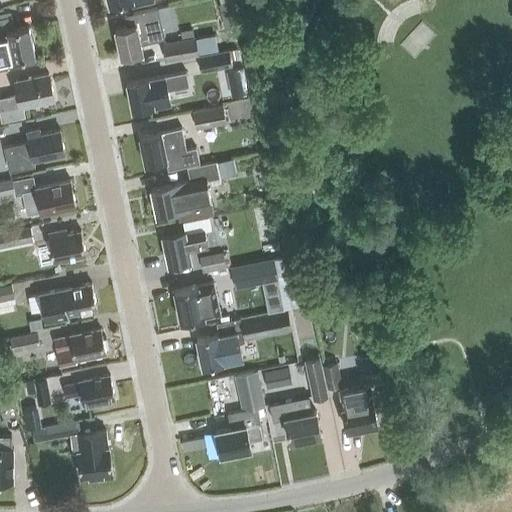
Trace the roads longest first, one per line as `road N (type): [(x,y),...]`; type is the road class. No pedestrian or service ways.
road 1 (residential): [(174,511),(68,0)]
road 2 (residential): [(195,511),(283,500),(511,441)]
